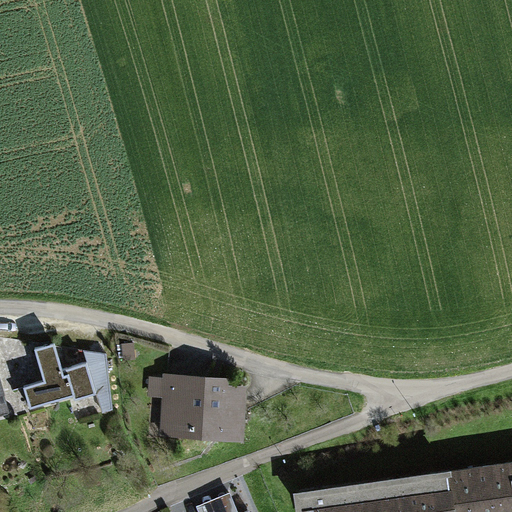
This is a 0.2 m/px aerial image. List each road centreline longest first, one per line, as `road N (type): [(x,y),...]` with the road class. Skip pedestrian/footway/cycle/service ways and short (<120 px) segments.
road 1 (residential): [(406,393),(279,369),(133,324),(0,304)]
road 2 (residential): [(406,393),(358,421),(197,479),(131,511)]
